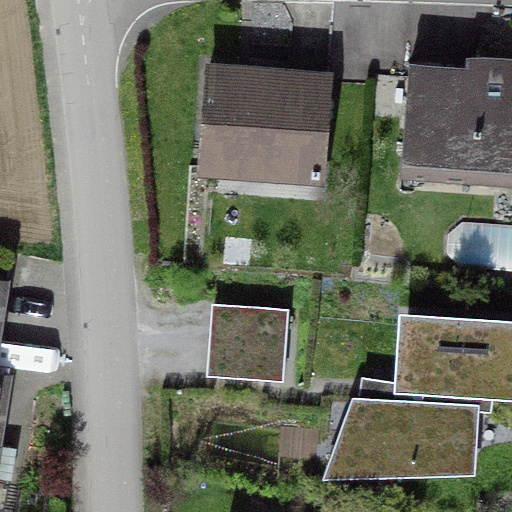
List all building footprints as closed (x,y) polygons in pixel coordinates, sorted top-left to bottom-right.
[(511,183),(511,51),(466,49),(465,58),(409,55),(401,176),(511,183)] [(325,182),(333,64),(204,56),(196,174),(213,175),(212,185),(266,188),(266,178),(325,182)] [(0,332),(7,285),(0,283),(0,431),(1,427),(9,373),(0,371),(0,332)] [(211,298),(205,372),(284,378),(289,304),(211,298)] [(511,391),(511,323),(408,316),(404,399),(379,398),(354,397),(326,473),(403,471),(410,460),(465,461),(471,389),(511,391)] [(315,457),(316,429),(278,427),(277,456),(315,457)]
